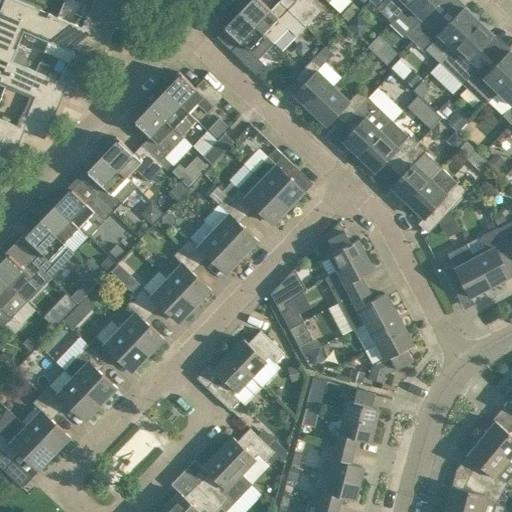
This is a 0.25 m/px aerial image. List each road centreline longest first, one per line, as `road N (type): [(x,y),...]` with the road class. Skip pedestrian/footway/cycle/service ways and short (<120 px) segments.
road 1 (residential): [(0,223),(185,31)]
road 2 (residential): [(173,363),(347,182)]
road 3 (residential): [(347,182),(185,31)]
road 4 (residential): [(461,365),(384,219),(347,182)]
road 5 (residential): [(117,511),(217,408),(173,363)]
road 6 (residential): [(99,511),(73,486),(75,465),(173,363)]
road 7 (tertiary): [(406,511),(432,418),(461,365)]
